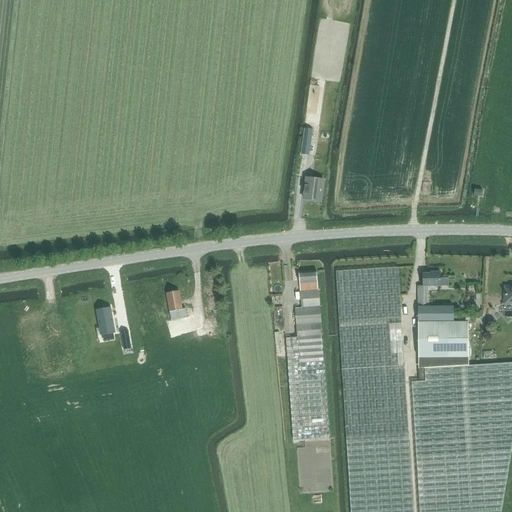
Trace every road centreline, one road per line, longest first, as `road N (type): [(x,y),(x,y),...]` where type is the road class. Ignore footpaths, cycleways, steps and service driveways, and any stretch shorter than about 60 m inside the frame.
road 1 (unclassified): [(0,280),(145,252),(315,233),(511,231)]
road 2 (track): [(454,0),(415,230)]
